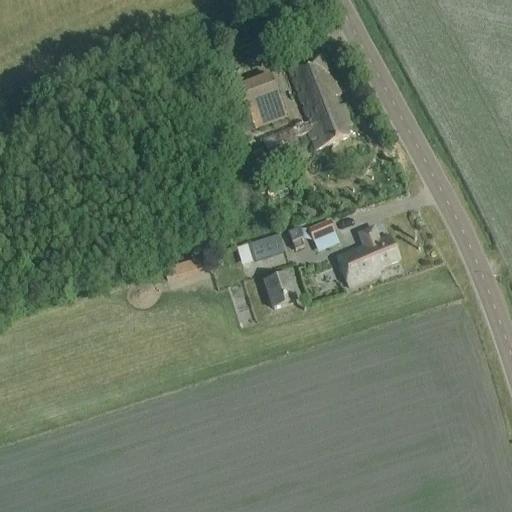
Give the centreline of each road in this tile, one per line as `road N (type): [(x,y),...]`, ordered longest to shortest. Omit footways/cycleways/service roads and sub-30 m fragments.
road 1 (tertiary): [(511,365),(465,236),(338,0)]
road 2 (track): [(256,0),(48,66),(0,99)]
